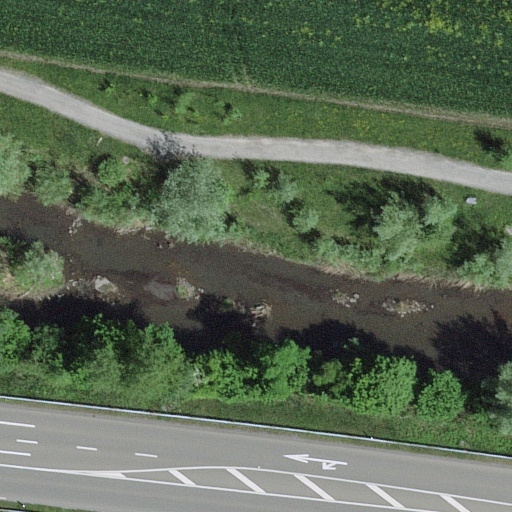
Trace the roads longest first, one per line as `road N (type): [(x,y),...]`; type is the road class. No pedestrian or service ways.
road 1 (track): [(511,183),(422,166),(176,147),(0,74)]
road 2 (primary): [(0,452),(494,511)]
